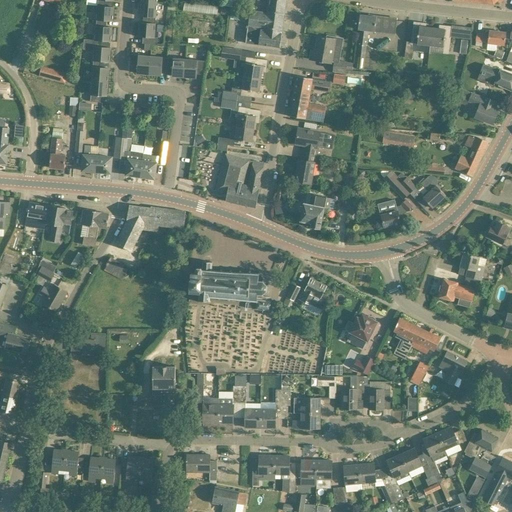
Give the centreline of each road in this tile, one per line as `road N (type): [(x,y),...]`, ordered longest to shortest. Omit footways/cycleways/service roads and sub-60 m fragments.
road 1 (residential): [(7,511),(51,341),(115,223),(121,190)]
road 2 (residential): [(128,0),(124,85),(170,91),(180,102),(167,197)]
road 3 (residential): [(260,227),(299,0)]
road 4 (tertiary): [(381,253),(427,236),(462,210),(511,128)]
road 5 (residential): [(171,446),(185,439),(321,441),(334,449)]
road 6 (residential): [(501,354),(401,298),(381,253)]
road 7 (residential): [(511,18),(356,0)]
road 8 (unclassified): [(30,184),(33,114),(20,81),(0,61)]
road 9 (residential): [(393,438),(455,410),(500,370)]
road 10 (tertiary): [(381,253),(324,251),(260,227)]
